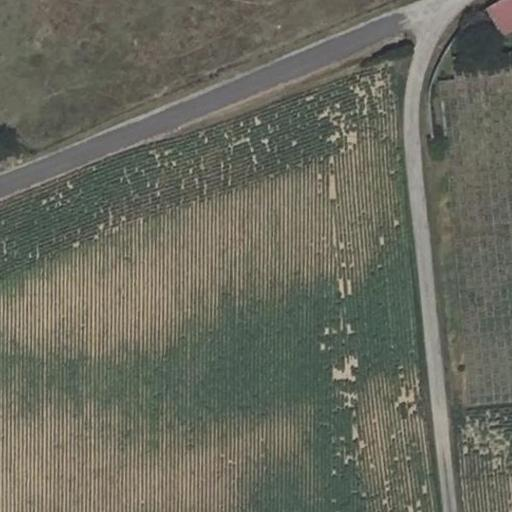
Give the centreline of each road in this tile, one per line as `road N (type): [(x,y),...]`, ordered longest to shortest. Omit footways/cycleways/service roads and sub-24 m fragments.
road 1 (residential): [(437,15),(413,80),(452,511)]
road 2 (residential): [(0,184),(415,13),(437,15)]
